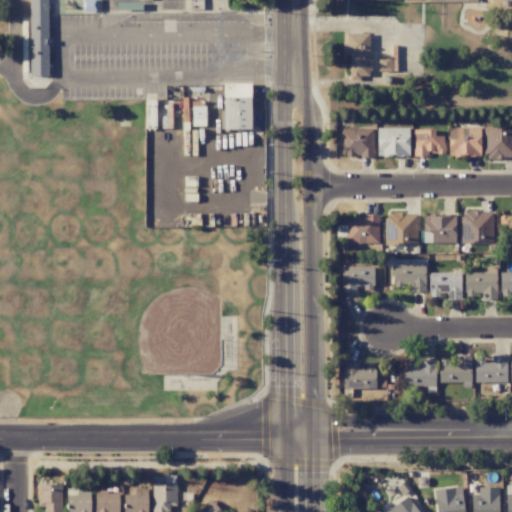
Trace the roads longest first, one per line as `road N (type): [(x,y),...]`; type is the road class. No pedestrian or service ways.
road 1 (secondary): [(310,418),(309,133),(303,104),(289,90)]
road 2 (residential): [(308,434),(0,433)]
road 3 (secondary): [(290,207),(281,469)]
road 4 (residential): [(511,431),(308,434)]
road 5 (residential): [(511,185),(312,188)]
road 6 (residential): [(511,331),(389,332)]
